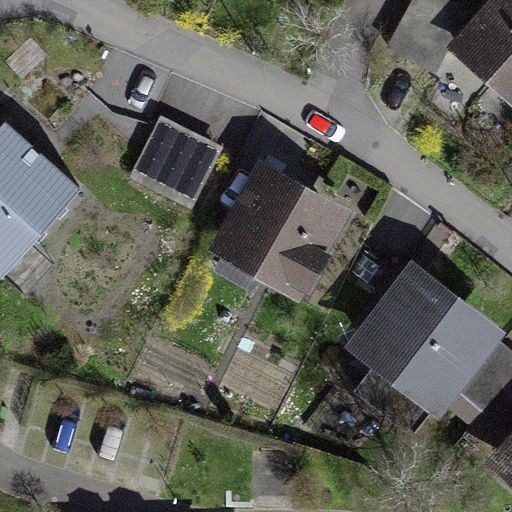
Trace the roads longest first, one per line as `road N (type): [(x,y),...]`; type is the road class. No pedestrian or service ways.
road 1 (residential): [(511,251),(327,110),(85,0)]
road 2 (residential): [(0,458),(61,490),(136,511)]
